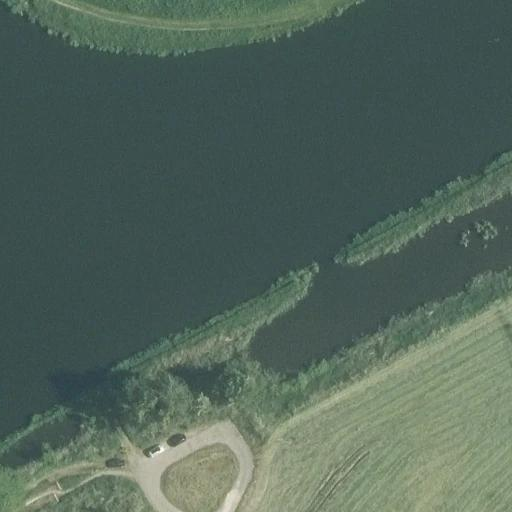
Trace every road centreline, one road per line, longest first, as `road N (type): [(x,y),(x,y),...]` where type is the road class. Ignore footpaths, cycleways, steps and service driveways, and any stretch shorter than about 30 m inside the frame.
road 1 (unclassified): [(226,511),(245,460),(233,441),(213,436),(158,464),(153,497),(168,511)]
road 2 (unknown): [(0,490),(127,451),(158,464)]
